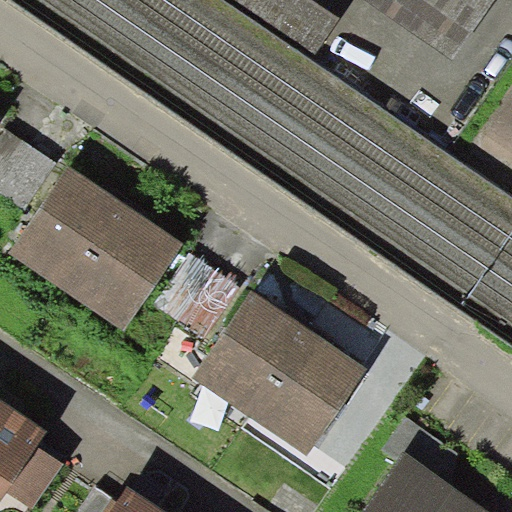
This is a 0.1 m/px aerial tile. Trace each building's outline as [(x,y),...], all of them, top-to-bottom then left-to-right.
[(313,0),(229,0),(313,56),(339,17),(313,0)] [(368,0),(456,60),(496,0),(368,0)] [(57,162),(3,126),(0,131),(0,192),(25,209),(57,162)] [(128,205),(68,164),(7,252),(68,294),(128,205)] [(180,243),(128,205),(68,294),(122,328),(180,243)] [(206,339),(242,286),(191,251),(155,305),(206,339)] [(308,329),(251,291),(192,378),(248,416),(308,329)] [(366,369),(308,329),(248,416),(307,455),(366,369)] [(46,431),(0,400),(0,501),(7,491),(32,507),(61,464),(35,447),(46,431)] [(404,451),(452,484),(458,453),(405,416),(383,449),(397,460),(404,451)] [(491,511),(452,484),(404,451),(397,460),(360,511),(491,511)] [(103,511),(113,498),(95,485),(77,511),(103,511)] [(113,498),(103,511),(165,511),(129,487),(118,502),(113,498)]
